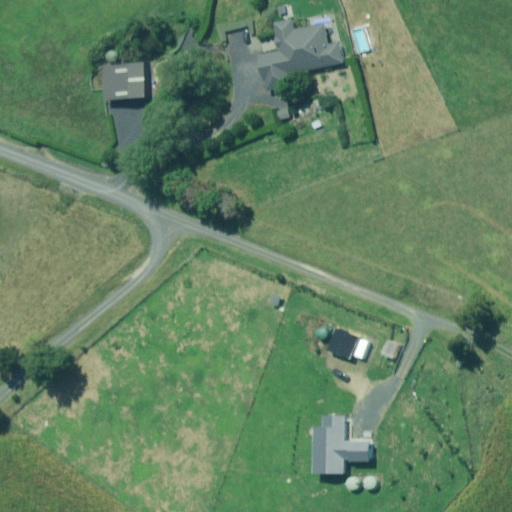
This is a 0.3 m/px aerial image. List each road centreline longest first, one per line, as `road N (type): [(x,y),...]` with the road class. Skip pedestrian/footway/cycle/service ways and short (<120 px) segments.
road 1 (unclassified): [(171,217),(451,323)]
road 2 (residential): [(0,395),(142,274),(171,217)]
road 3 (unclassified): [(0,151),(171,217)]
